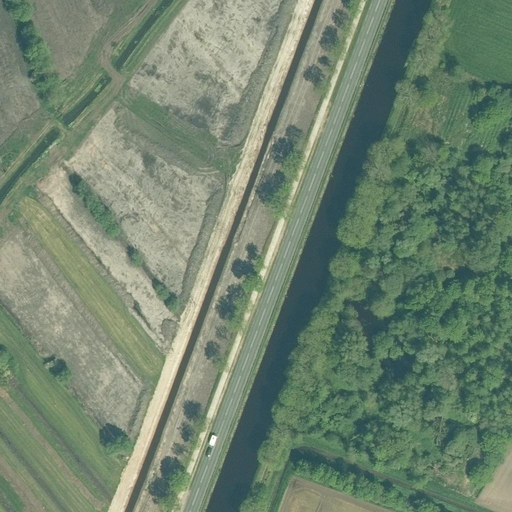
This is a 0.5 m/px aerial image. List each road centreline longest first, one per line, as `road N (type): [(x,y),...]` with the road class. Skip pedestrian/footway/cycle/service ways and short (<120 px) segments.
road 1 (track): [(440,0),(248,511)]
road 2 (primary): [(190,511),(379,0)]
